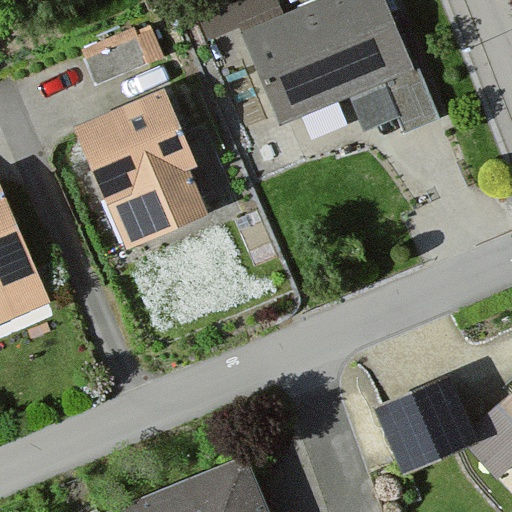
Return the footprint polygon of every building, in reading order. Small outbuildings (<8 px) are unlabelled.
[(375,0),(316,0),(238,36),(279,126),(345,96),(361,131),(395,115),(403,132),(434,118),(408,61),(404,63),(375,0)] [(158,93),(73,128),(122,248),(201,216),(180,166),(187,163),(158,93)] [(0,321),(41,305),(0,206),(0,321)] [(445,378),(375,409),(403,471),(463,445),(461,442),(470,434),(445,378)] [(511,394),(470,434),(461,442),(463,445),(493,477),(511,458),(511,394)] [(259,511),(241,465),(121,511),(259,511)]
